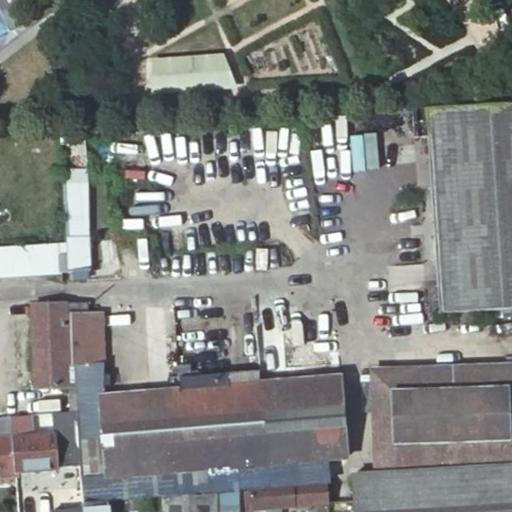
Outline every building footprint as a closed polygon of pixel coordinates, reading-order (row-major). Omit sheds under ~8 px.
[(147,97),(232,89),(221,52),(145,59),(147,97)] [(511,105),(426,110),(439,315),(511,310),(511,105)] [(86,168),(84,132),(59,133),(60,169),(86,168)] [(57,153),(56,138),(28,140),(29,156),(57,153)] [(40,174),(42,241),(66,240),(88,239),(85,172),(40,174)] [(88,239),(66,240),(67,247),(69,274),(89,273),(90,274),(88,239)] [(59,248),(61,274),(69,274),(67,247),(59,248)] [(0,250),(0,276),(61,274),(59,248),(0,250)] [(77,435),(80,479),(105,477),(105,481),(345,460),(338,378),(103,398),(101,313),(85,313),(85,305),(33,306),(34,389),(71,388),(71,412),(75,412),(77,435)] [(511,368),(371,372),(373,466),(511,463),(511,368)] [(71,412),(61,414),(63,436),(77,435),(75,412),(71,412)] [(13,438),(16,473),(58,469),(55,435),(50,436),(36,437),(27,438),(26,417),(11,418),(13,438)] [(0,477),(16,477),(16,473),(13,438),(0,438),(0,477)] [(511,511),(511,467),(350,477),(352,511),(511,511)] [(328,511),(327,484),(244,492),(243,511),(251,511),(265,511),(282,509),(319,506),(318,511),(328,511)] [(243,511),(244,492),(163,498),(163,510),(163,511),(243,511)] [(82,505),(82,511),(137,511),(163,510),(163,498),(82,505)]
